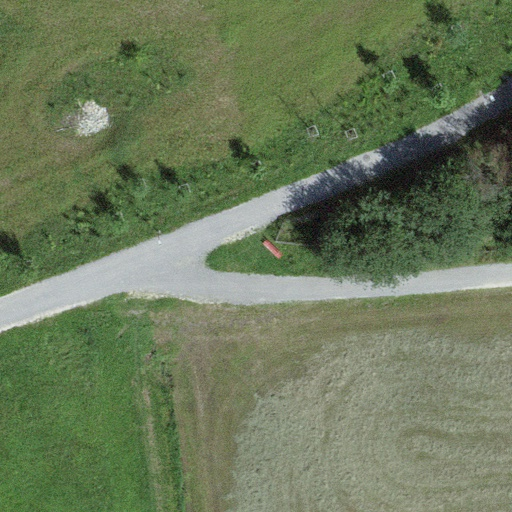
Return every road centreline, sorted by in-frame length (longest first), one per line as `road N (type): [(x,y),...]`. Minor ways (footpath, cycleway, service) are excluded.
road 1 (track): [(511,277),(171,297),(0,325)]
road 2 (track): [(171,297),(492,113),(511,94)]
